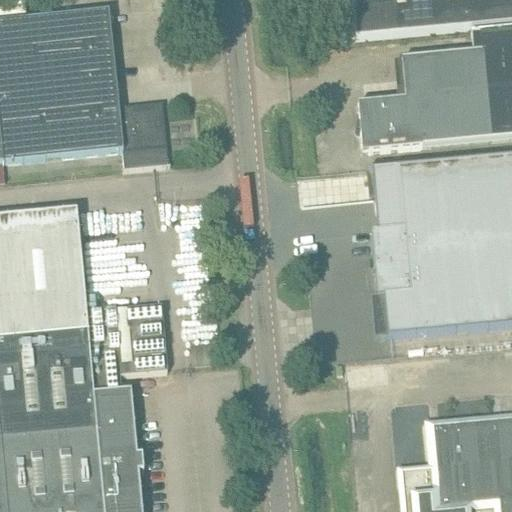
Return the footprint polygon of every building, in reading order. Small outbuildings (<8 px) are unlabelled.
[(434,36),(430,0),(350,0),(355,43),(434,36)] [(511,0),(430,0),(434,36),(511,28),(511,0)] [(108,15),(0,25),(0,167),(122,155),(123,173),(122,174),(122,175),(170,170),(169,169),(168,169),(161,107),(118,111),(108,15)] [(511,32),(470,37),(470,38),(479,38),(480,55),(401,62),(405,103),(357,107),(359,127),(356,128),(355,130),(354,132),(355,135),(357,136),(360,137),(361,156),(423,151),(423,149),(511,140),(511,32)] [(511,161),(372,174),(377,236),(370,237),(376,301),(383,300),(387,341),(511,329),(511,161)] [(0,511),(136,511),(133,476),(143,475),(141,459),(132,460),(126,396),(121,396),(119,380),(167,376),(161,311),(86,318),(76,215),(0,221),(0,511)] [(511,511),(511,420),(448,427),(428,429),(432,472),(405,474),(400,480),(403,511),(511,511)]
